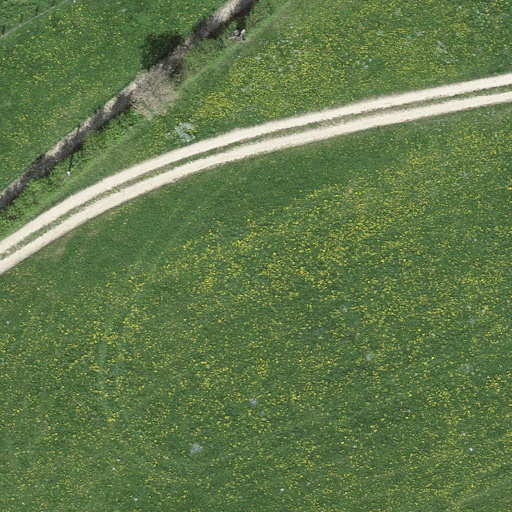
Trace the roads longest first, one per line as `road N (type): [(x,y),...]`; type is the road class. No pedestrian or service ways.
road 1 (track): [(0,258),(92,198),(196,157),(328,120),(511,86)]
road 2 (track): [(0,203),(234,0)]
